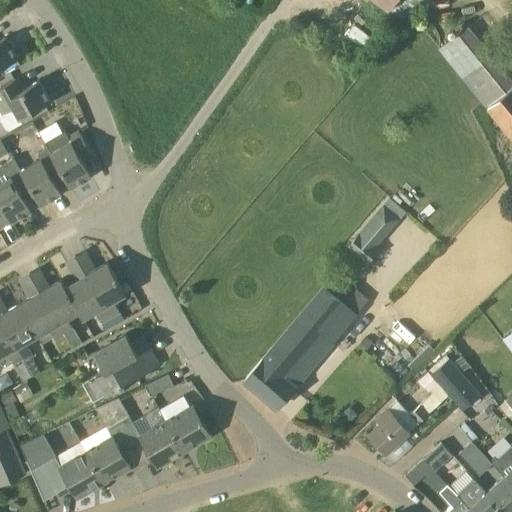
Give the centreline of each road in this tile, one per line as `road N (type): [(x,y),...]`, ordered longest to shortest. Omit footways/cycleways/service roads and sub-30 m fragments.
road 1 (residential): [(279,468),(268,439),(203,367),(135,247),(124,202)]
road 2 (residential): [(124,202),(158,176),(285,0)]
road 3 (residential): [(124,202),(91,95),(34,0)]
road 4 (residential): [(416,511),(385,483),(350,468),(279,468)]
road 5 (residential): [(141,511),(279,468)]
road 6 (residential): [(124,202),(0,269)]
